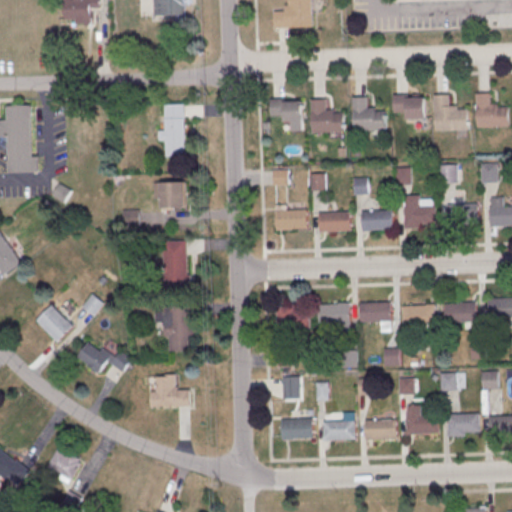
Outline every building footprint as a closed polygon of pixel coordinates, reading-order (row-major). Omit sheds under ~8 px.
[(100,7),(100,0),(66,0),(66,22),(92,23),(92,7),(100,7)] [(155,0),(156,16),(186,15),(185,0),(155,0)] [(312,0),(313,27),(277,28),(276,13),(288,12),(288,5),(292,5),(292,0),(312,0)] [(475,89),(477,126),(511,125),(510,103),(499,103),(499,100),(491,100),(490,88),(475,89)] [(393,93),(394,110),(407,110),(408,118),(427,117),(427,95),(421,96),(421,92),(393,93)] [(434,94),(436,131),(470,129),(469,108),(458,108),(458,105),(450,105),(450,93),(434,94)] [(352,95),(353,134),(387,132),(387,110),(376,110),(376,107),(368,107),(368,95),(352,95)] [(310,98),(311,132),(346,131),(345,113),(334,113),(334,109),(327,110),(326,98),(310,98)] [(294,119),(294,129),(303,129),(303,99),(271,99),(271,119),(294,119)] [(164,129),(163,129),(163,155),(185,155),(185,104),(164,104),(164,129)] [(9,106),(34,106),(35,156),(41,156),(41,172),(11,173),(10,137),(1,137),(0,132),(0,122),(10,120),(9,106)] [(483,166),(499,165),(499,182),(483,183),(483,166)] [(441,167),(458,166),(458,183),(442,184),(441,167)] [(396,168),(412,168),(413,185),(397,185),(396,168)] [(274,170),(290,169),(291,186),(274,187),(274,170)] [(311,174),(327,174),(328,191),(311,191),(311,174)] [(354,179),(370,178),(371,195),(354,196),(354,179)] [(186,207),(186,182),(161,182),(161,207),(186,207)] [(406,206),(407,206),(407,196),(421,196),(421,206),(437,205),(438,224),(423,225),(423,228),(406,228),(406,206)] [(448,205),(480,204),(480,223),(449,224),(448,205)] [(490,206),(511,205),(511,224),(491,225),(490,206)] [(362,210),(394,209),(394,228),(363,229),(362,210)] [(277,211),(308,210),(309,229),(277,230),(277,211)] [(319,212),(351,211),(351,230),(320,231),(319,212)] [(0,230),(23,263),(5,276),(0,268),(0,230)] [(188,240),(165,240),(165,287),(188,287),(188,240)] [(95,315),(105,302),(93,293),(84,306),(95,315)] [(491,297),(511,296),(511,316),(492,316),(491,297)] [(360,302),(392,301),(392,320),(361,321),(360,302)] [(446,303),(478,302),(478,321),(447,322),(446,303)] [(319,304),(350,303),(351,322),(319,323),(319,304)] [(403,305),(435,304),(435,323),(404,324),(403,305)] [(38,320),(54,305),(75,326),(60,342),(38,320)] [(158,323),(167,323),(167,350),(193,349),(192,305),(157,306),(158,323)] [(311,305),(278,305),(278,330),(311,330),(311,305)] [(78,358),(101,373),(108,362),(123,373),(133,358),(120,349),(114,357),(89,341),(78,358)] [(471,343),(487,343),(488,360),(472,360),(471,343)] [(384,349),(400,348),(401,366),(385,366),(384,349)] [(342,351),(359,351),(359,368),(343,368),(342,351)] [(278,353),(296,352),(296,367),(279,367),(278,353)] [(483,372),(499,372),(500,389),(484,389),(483,372)] [(442,374),(458,373),(459,390),(442,391),(442,374)] [(153,407),(184,406),(191,406),(191,390),(180,390),(180,387),(177,387),(177,375),(166,375),(166,377),(157,377),(158,392),(152,392),(153,407)] [(284,378),(301,377),(301,400),(285,400),(284,378)] [(359,379),(375,378),(376,395),(359,396),(359,379)] [(400,378),(416,378),(417,395),(401,395),(400,378)] [(318,383),(330,383),(330,400),(318,400),(318,383)] [(448,413),(480,413),(480,432),(449,433),(448,413)] [(407,415),(438,414),(439,433),(407,434),(407,415)] [(490,416),(511,415),(511,434),(491,435),(490,416)] [(282,419),(314,418),(314,437),(283,438),(282,419)] [(324,420),(356,419),(356,439),(325,439),(324,420)] [(365,420),(397,419),(397,438),(366,439),(365,420)] [(0,447),(18,462),(19,460),(32,471),(21,485),(11,477),(8,480),(0,473),(0,447)] [(82,460),(59,447),(48,468),(71,481),(82,460)]
